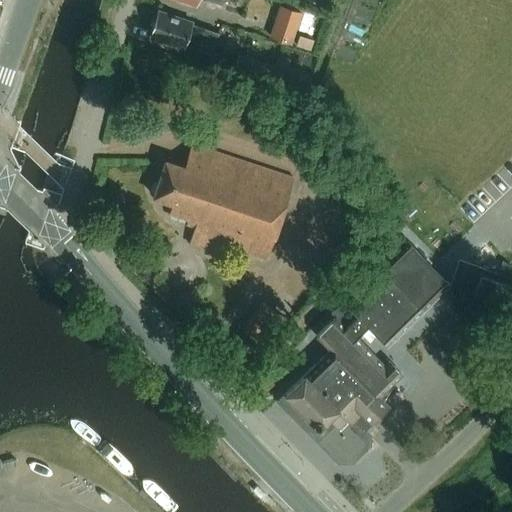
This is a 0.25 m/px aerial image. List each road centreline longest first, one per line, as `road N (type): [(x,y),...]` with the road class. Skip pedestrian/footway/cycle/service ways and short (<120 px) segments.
road 1 (primary): [(308,511),(54,238)]
road 2 (residential): [(54,238),(67,218),(125,0)]
road 3 (unclassified): [(385,511),(478,425),(511,377)]
